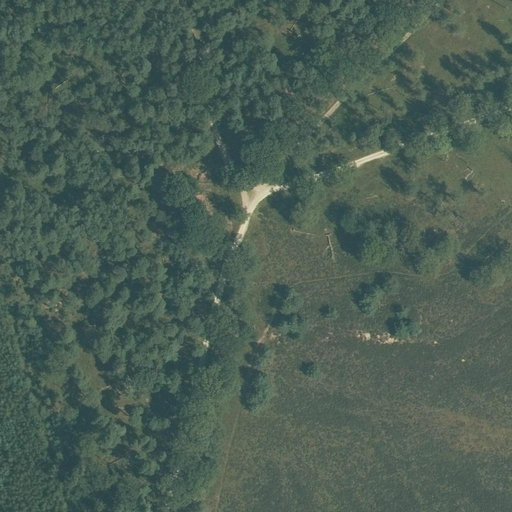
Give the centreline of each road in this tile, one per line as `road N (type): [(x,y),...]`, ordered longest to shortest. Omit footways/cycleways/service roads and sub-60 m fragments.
road 1 (track): [(164,511),(213,313),(250,204)]
road 2 (track): [(511,108),(250,204)]
road 3 (track): [(436,0),(270,172),(250,204)]
road 4 (track): [(250,204),(219,143),(181,0)]
